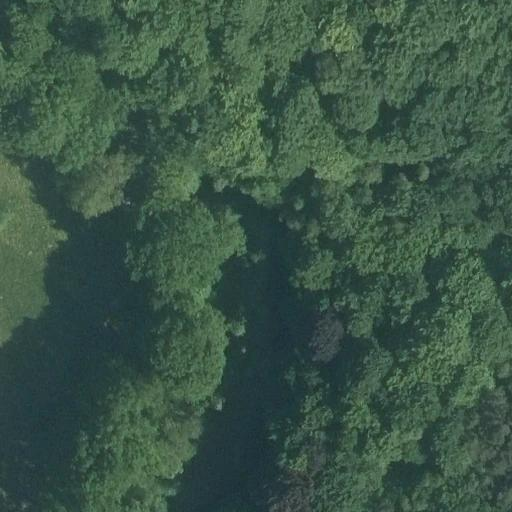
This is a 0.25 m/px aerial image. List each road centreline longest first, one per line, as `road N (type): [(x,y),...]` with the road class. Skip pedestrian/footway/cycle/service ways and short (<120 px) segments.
road 1 (track): [(0,88),(169,227),(179,293),(109,381),(35,511)]
road 2 (track): [(511,263),(421,306),(387,343),(301,511)]
